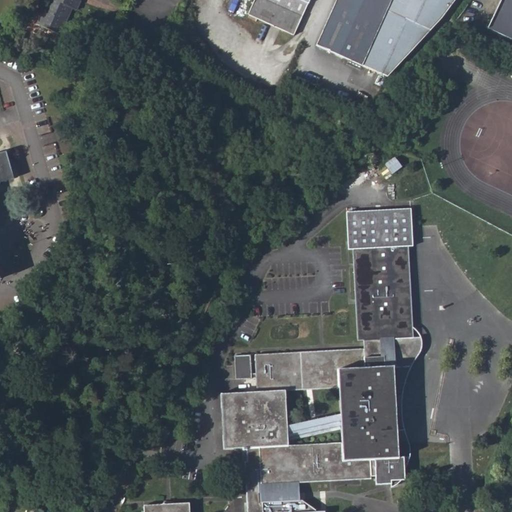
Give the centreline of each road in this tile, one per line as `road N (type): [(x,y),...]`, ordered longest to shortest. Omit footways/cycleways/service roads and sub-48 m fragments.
road 1 (track): [(136,447),(228,243),(380,98),(461,0)]
road 2 (residential): [(0,74),(16,82),(52,214),(10,288),(0,291)]
